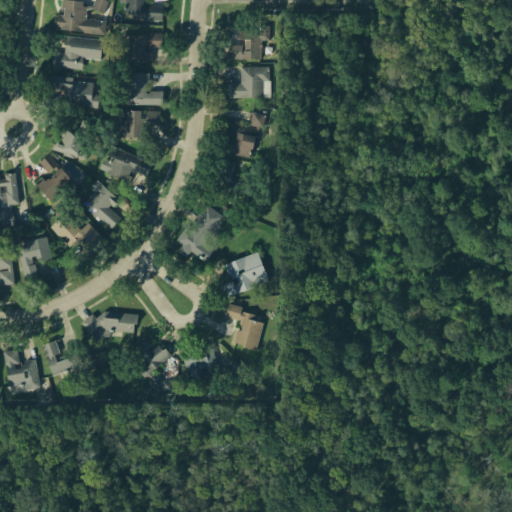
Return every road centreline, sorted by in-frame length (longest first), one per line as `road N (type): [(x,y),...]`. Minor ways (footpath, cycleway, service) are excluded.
road 1 (residential): [(133,258),(169,209),(192,155),(197,0)]
road 2 (residential): [(0,319),(87,294),(133,258)]
